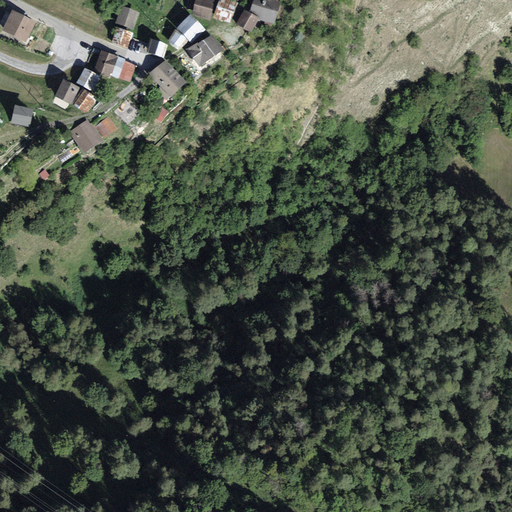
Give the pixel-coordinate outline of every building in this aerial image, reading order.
[(212,0),(193,0),(191,12),(209,16),(212,0)] [(235,0),(216,0),(212,14),(229,20),(235,0)] [(278,1),(275,0),(250,0),(247,8),(243,6),(237,22),(250,27),(255,12),(271,18),(278,1)] [(136,12),(120,7),(115,23),(131,28),(136,12)] [(156,15),(140,10),(135,28),(152,32),(156,15)] [(34,23),(11,12),(1,31),(24,42),(34,23)] [(189,13),(175,26),(189,40),(203,27),(189,13)] [(132,31),(114,26),(110,41),(127,47),(132,31)] [(194,48),(189,51),(199,65),(220,50),(210,36),(194,48)] [(166,42),(151,38),(147,52),(162,56),(166,42)] [(124,59),(100,50),(92,72),(107,77),(109,73),(128,80),(134,65),(123,61),(124,59)] [(159,67),(152,73),(172,94),(186,81),(166,60),(159,67)] [(99,76),(82,68),(74,84),(81,88),(91,92),(99,76)] [(78,88),(61,79),(53,96),(70,104),(78,88)] [(96,97),(81,88),(72,103),(86,113),(96,97)] [(32,109),(13,105),(10,121),(28,125),(32,109)] [(107,117),(94,126),(103,138),(115,129),(107,117)] [(86,119),(68,131),(83,153),(101,141),(86,119)]
